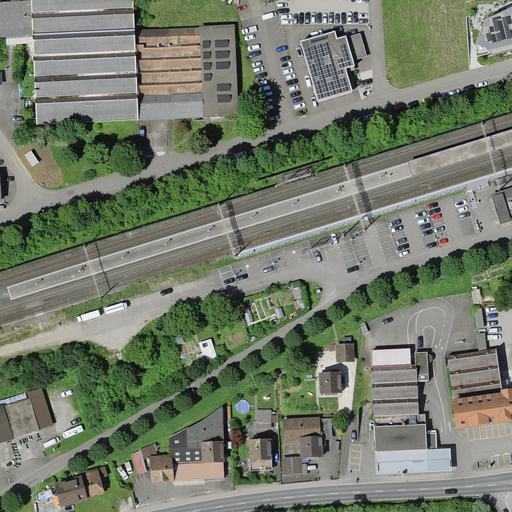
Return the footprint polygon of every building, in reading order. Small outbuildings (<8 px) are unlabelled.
[(0,38),(6,38),(33,37),(36,124),(139,120),(139,119),(237,115),(234,24),(200,26),(200,28),(134,30),(132,0),(31,0),(19,0),(12,1),(0,1),(0,38)] [(511,7),(485,19),(476,45),(485,46),(488,50),(490,50),(491,54),(511,48),(511,7)] [(335,31),(301,41),(318,100),(353,90),(346,68),(355,66),(354,61),(367,57),(361,33),(347,37),(346,36),(337,38),(335,31)] [(500,224),(511,220),(511,187),(491,194),(500,224)] [(472,290),(474,304),(482,302),(479,289),(472,290)] [(474,309),(477,329),(484,328),(482,308),(474,309)] [(479,351),(487,350),(484,333),(477,334),(479,351)] [(337,362),(355,361),(354,343),(351,343),(343,343),(336,344),(337,362)] [(372,367),(376,452),(427,449),(427,450),(437,449),(437,433),(426,433),(425,414),(419,415),(418,381),(417,365),(416,365),(411,365),(411,348),(372,350),(373,367),(372,367)] [(452,399),(456,429),(511,421),(511,387),(501,389),(496,349),(487,350),(479,351),(447,356),(453,399),(452,399)] [(417,365),(418,381),(429,381),(428,352),(415,353),(416,365),(417,365)] [(342,372),(319,372),(320,394),(325,394),(338,393),(342,393),(342,372)] [(4,405),(0,406),(0,443),(40,431),(40,430),(54,425),(42,388),(27,393),(29,399),(4,406),(4,405)] [(172,456),(174,481),(224,478),(224,462),(225,462),(223,406),(202,420),(169,437),(170,454),(170,457),(172,456)] [(257,422),(257,429),(272,429),(272,422),(272,415),(272,410),(257,410),(257,422)] [(318,457),(323,457),(323,445),(322,435),(321,435),(321,419),(320,417),(283,419),(285,443),(300,443),(301,456),(301,458),(302,458),(306,458),(318,457)] [(334,424),(334,418),(321,419),(321,435),(322,435),(323,445),(325,445),(325,439),(332,439),(331,424),(334,424)] [(251,471),(272,470),(271,438),(248,439),(249,461),(250,461),(251,471)] [(141,450),(144,459),(150,456),(150,455),(159,455),(154,444),(140,449),(140,450),(141,450)] [(451,449),(437,449),(427,450),(427,449),(376,452),(375,452),(377,474),(452,471),(451,449)] [(141,450),(140,450),(132,454),(137,475),(147,472),(144,459),(141,450)] [(170,457),(170,454),(159,455),(150,455),(150,456),(152,483),(174,481),(172,456),(170,457)] [(302,464),(302,458),(301,458),(301,456),(282,457),(283,474),(303,474),(302,464)] [(80,473),(81,475),(82,475),(88,497),(105,492),(101,478),(108,476),(105,466),(98,468),(80,473)] [(54,483),(61,507),(88,499),(88,497),(82,475),(81,475),(54,483)] [(53,496),(51,489),(44,492),(46,499),(53,496)]
